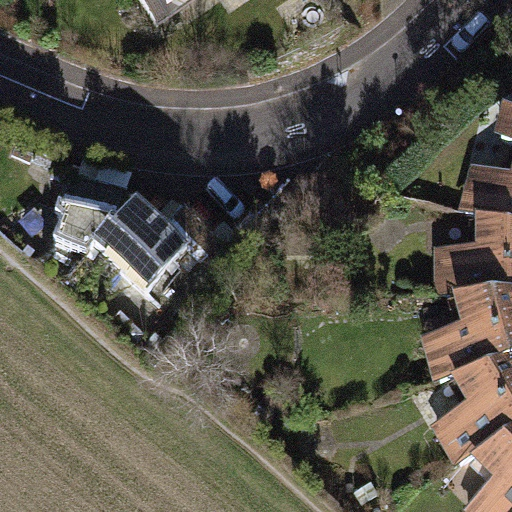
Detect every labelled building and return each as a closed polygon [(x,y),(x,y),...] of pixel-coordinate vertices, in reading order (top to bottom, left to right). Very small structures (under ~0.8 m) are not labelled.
[(170,0),(139,0),(158,27),(170,19),(161,6),(170,0)] [(466,217),(484,222),(511,229),(511,110),(510,109),(502,141),(511,147),(511,183),(497,180),(493,174),(479,170),(466,217)] [(64,179),(0,152),(0,224),(33,255),(53,207),(64,179)] [(126,198),(64,179),(53,207),(59,209),(122,229),(136,214),(126,198)] [(187,255),(165,234),(150,235),(140,246),(122,229),(59,209),(57,218),(63,225),(54,244),(87,259),(95,252),(148,299),(187,255)] [(136,214),(122,229),(140,246),(150,235),(165,234),(136,214)] [(511,229),(484,222),(484,255),(460,256),(458,251),(443,251),(443,299),(461,299),(511,298),(511,229)] [(314,257),(314,240),(289,240),(289,258),(314,257)] [(511,298),(461,299),(470,331),(448,337),(443,334),(428,338),(441,384),(458,379),(511,364),(511,298)] [(511,364),(458,379),(475,408),(456,420),(452,417),(437,426),(461,468),(477,458),(511,437),(511,364)] [(271,429),(287,413),(271,396),(254,413),(271,429)] [(511,511),(511,437),(477,458),(501,481),(485,497),(479,497),(469,508),(472,511),(511,511)]
